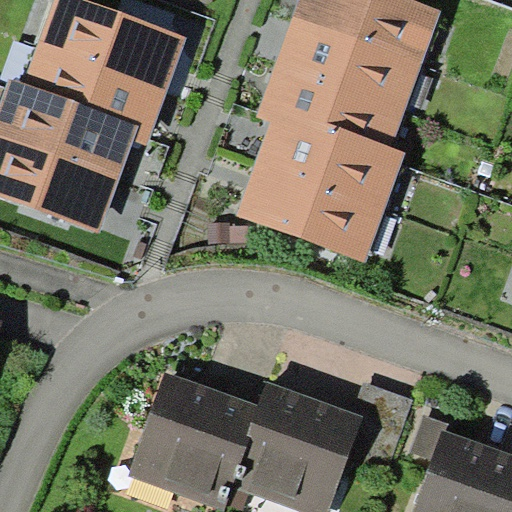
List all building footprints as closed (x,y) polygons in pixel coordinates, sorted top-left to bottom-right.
[(51,0),(36,42),(166,90),(185,38),(79,0),(51,0)] [(412,0),(298,0),(293,15),(423,62),(442,11),(412,0)] [(405,111),(423,62),(293,15),(275,64),(405,111)] [(138,123),(132,138),(146,143),(166,90),(36,42),(21,83),(138,123)] [(392,146),(405,111),(275,64),(256,116),(271,122),(317,139),(323,121),(392,146)] [(0,102),(0,134),(119,176),(132,138),(138,123),(21,83),(9,78),(0,102)] [(405,151),(392,146),(323,121),(317,139),(271,122),(255,164),(384,209),(405,151)] [(119,176),(0,134),(0,197),(99,232),(119,176)] [(365,261),(384,209),(255,164),(237,214),(365,261)] [(245,397),(166,369),(130,474),(224,507),(227,501),(233,485),(251,432),(248,431),(254,410),(241,406),(245,397)] [(249,492),(306,511),(327,511),(362,414),(267,379),(254,410),(248,431),(251,432),(233,485),(227,501),(244,507),(249,492)] [(453,423),(423,413),(409,457),(428,464),(411,511),(511,511),(511,451),(451,429),(453,423)]
